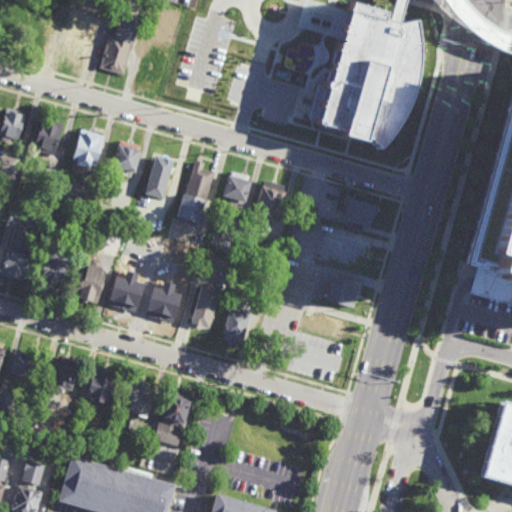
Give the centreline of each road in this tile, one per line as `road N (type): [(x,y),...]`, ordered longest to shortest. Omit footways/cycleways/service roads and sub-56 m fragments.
road 1 (residential): [(424,196),(0,74)]
road 2 (residential): [(364,411),(0,307)]
road 3 (primary): [(337,511),(424,196)]
road 4 (residential): [(511,361),(449,345),(429,418),(414,423),(364,411)]
road 5 (primary): [(424,196),(476,10)]
